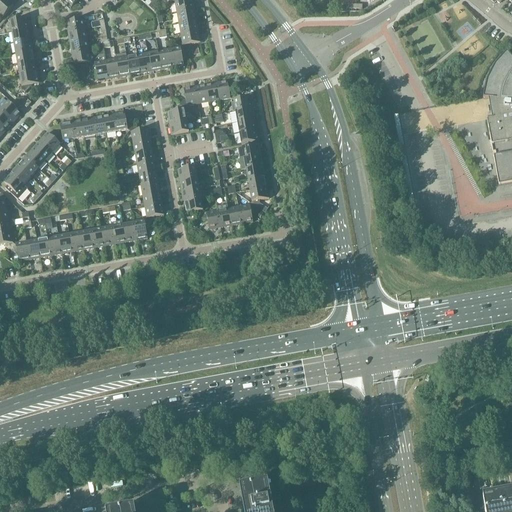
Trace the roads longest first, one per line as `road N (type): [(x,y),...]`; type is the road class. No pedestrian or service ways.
road 1 (trunk): [(0,434),(362,364)]
road 2 (trunk): [(355,328),(97,380),(0,411)]
road 3 (tertiary): [(379,323),(336,107),(308,55)]
road 4 (tertiary): [(290,65),(319,129),(355,328)]
road 5 (residential): [(0,287),(184,253)]
road 6 (secondary): [(410,511),(385,360)]
road 7 (secondary): [(362,364),(387,511)]
road 8 (trunk): [(511,300),(379,323)]
road 9 (trunk): [(385,360),(511,337)]
